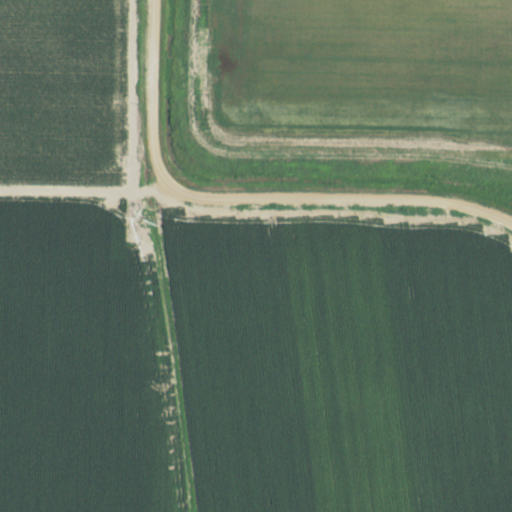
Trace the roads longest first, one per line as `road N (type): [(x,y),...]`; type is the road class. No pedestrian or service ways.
road 1 (track): [(0,193),(454,204),(511,223)]
road 2 (track): [(155,196),(151,0)]
